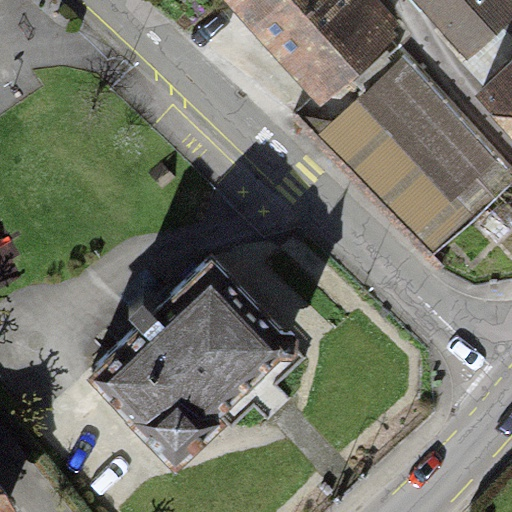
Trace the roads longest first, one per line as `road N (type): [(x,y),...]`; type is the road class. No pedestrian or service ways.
road 1 (residential): [(112,0),(511,384)]
road 2 (secondary): [(511,393),(401,511)]
